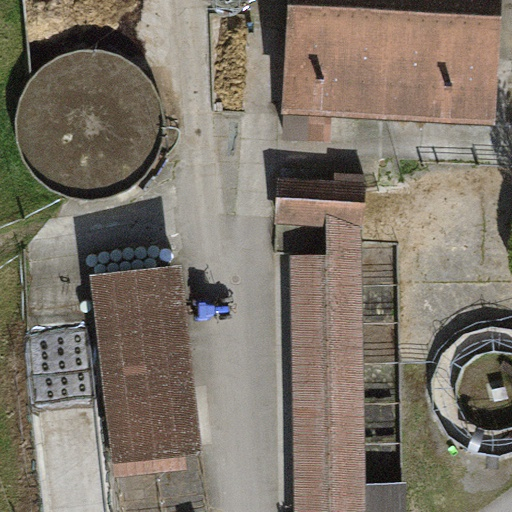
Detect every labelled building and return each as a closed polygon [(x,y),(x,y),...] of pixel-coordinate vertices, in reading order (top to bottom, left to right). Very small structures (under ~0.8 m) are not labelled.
[(372,80),(488,86),(492,0),(291,0),(285,133),(330,135),(331,102),(370,104),(372,80)] [(31,183),(163,177),(157,63),(26,69),(31,183)] [(362,184),(279,183),(278,221),(362,223),(362,184)] [(299,511),(350,511),(347,257),(305,258),(305,254),(296,254),(296,280),(307,280),(310,510),(300,510),(299,511)] [(169,387),(156,269),(96,276),(116,455),(183,448),(177,387),(169,387)]
